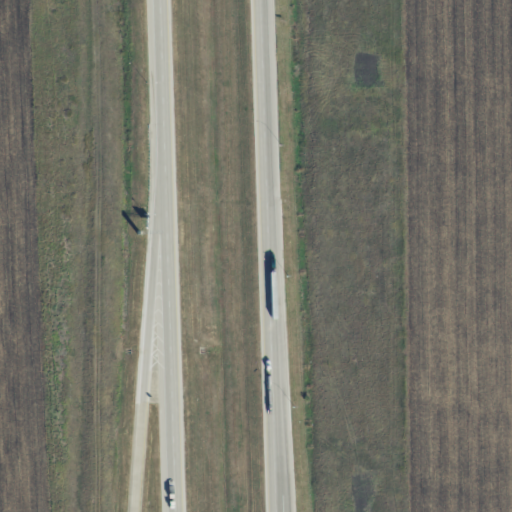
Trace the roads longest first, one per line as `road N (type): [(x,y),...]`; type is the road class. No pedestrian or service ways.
road 1 (motorway): [(279,511),(262,0)]
road 2 (motorway): [(160,149),(132,511)]
road 3 (motorway): [(160,149),(177,511)]
road 4 (motorway): [(155,0),(160,149)]
